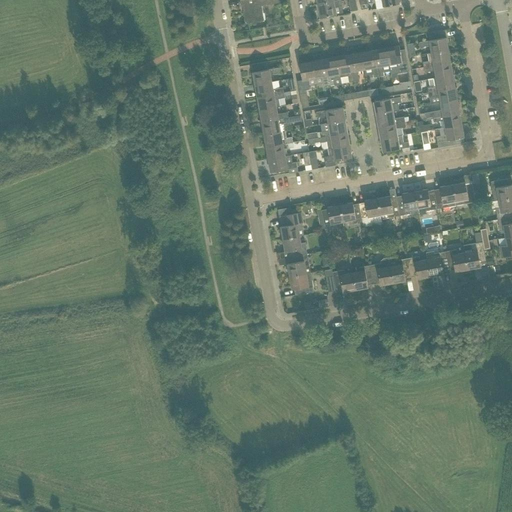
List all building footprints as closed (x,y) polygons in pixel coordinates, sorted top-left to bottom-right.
[(239,0),(241,7),(242,7),(245,23),(244,24),(264,21),(261,6),(279,3),(278,0),(239,0)] [(336,14),(334,7),(342,5),(340,0),(338,0),(333,1),(317,4),(320,17),(336,14)] [(357,10),(355,0),(348,0),(351,11),(357,10)] [(368,8),(366,0),(359,0),(361,9),(368,8)] [(419,42),(420,47),(430,45),(432,53),(448,50),(445,37),(419,42)] [(413,42),(407,44),(409,57),(416,56),(413,42)] [(402,62),(399,46),(386,48),(389,64),(397,63),(399,73),(404,72),(409,71),(407,61),(402,62)] [(389,64),(386,48),(374,50),(379,77),(384,76),(383,65),(389,64)] [(379,77),(374,50),(361,52),(364,69),(372,67),(374,78),(379,77)] [(448,50),(432,53),(427,54),(429,61),(422,62),(423,67),(450,62),(448,50)] [(364,69),(361,52),(349,55),(354,81),(360,80),(358,70),(364,69)] [(354,81),(349,55),(337,57),(340,77),(348,76),(349,82),(354,81)] [(340,77),(337,57),(324,59),(329,86),(334,85),(333,78),(340,77)] [(329,86),(324,59),(312,61),(315,78),(322,76),(324,87),(329,86)] [(315,78),(312,61),(299,64),(304,90),(309,89),(307,79),(315,78)] [(280,73),(279,67),(268,69),(266,62),(261,62),(262,70),(253,72),(255,85),(271,82),(270,75),(280,73)] [(452,75),(450,62),(423,67),(424,72),(435,70),(436,78),(452,75)] [(430,86),(427,87),(428,92),(455,87),(452,75),(436,78),(428,79),(430,86)] [(393,86),(394,91),(412,88),(410,81),(399,83),(400,84),(393,86)] [(272,89),(271,82),(255,85),(257,97),(284,92),(283,87),(272,89)] [(455,87),(428,92),(429,97),(430,97),(431,104),(440,103),(457,100),(455,87)] [(369,96),(368,90),(356,92),(357,98),(369,96)] [(280,106),(279,99),(285,98),(284,92),(257,97),(259,110),(276,107),(280,106)] [(357,98),(356,92),(343,94),(344,100),(357,98)] [(309,107),(306,93),(299,94),(302,108),(309,107)] [(399,110),(398,103),(401,102),(400,97),(374,102),(376,114),(392,111),(399,110)] [(459,112),(457,100),(440,103),(442,109),(431,111),(425,113),(426,118),(432,117),(459,112)] [(277,114),(276,107),(259,110),(262,122),(288,117),(287,112),(277,114)] [(342,107),(333,109),(316,112),(317,117),(327,115),(328,123),(345,120),(342,107)] [(405,122),(404,117),(393,119),(392,111),(376,114),(378,127),(405,122)] [(461,124),(459,112),(432,117),(433,122),(439,121),(441,128),(461,124)] [(285,131),(284,123),(289,122),(288,117),(262,122),(264,134),(285,131)] [(347,132),(345,120),(328,123),(329,130),(319,131),(320,137),(347,132)] [(406,127),(405,122),(378,127),(380,139),(397,136),(396,129),(406,127)] [(464,137),(461,124),(441,128),(439,129),(440,136),(436,136),(436,138),(438,148),(455,144),(454,139),(464,137)] [(292,137),(286,138),(285,131),(264,134),(266,147),(293,142),(292,137)] [(429,143),(427,131),(421,132),(423,144),(429,143)] [(349,145),(347,132),(320,137),(321,142),(327,141),(328,149),(349,145)] [(409,147),(408,142),(403,142),(402,135),(397,136),(380,139),(383,152),(409,147)] [(294,148),(293,142),(266,147),(268,159),(284,156),(283,149),(294,148)] [(349,145),(328,149),(329,156),(324,157),(326,167),(336,165),(335,160),(351,158),(349,145)] [(317,163),(315,151),(309,152),(311,165),(317,163)] [(311,165),(309,152),(303,153),(305,166),(311,165)] [(298,172),(296,161),(286,163),(284,156),(268,159),(271,172),(288,169),(289,174),(298,172)] [(491,182),(492,192),(494,201),(498,200),(511,197),(511,184),(509,185),(508,179),(510,179),(510,178),(491,182)] [(475,202),(473,193),(472,183),(471,183),(471,185),(466,186),(465,182),(452,184),(455,201),(456,206),(463,204),(475,202)] [(455,201),(452,184),(440,187),(440,191),(434,192),(437,209),(449,207),(456,206),(455,201)] [(437,209),(434,192),(428,193),(428,189),(415,191),(418,208),(419,215),(427,213),(426,211),(437,209)] [(418,208),(415,191),(402,194),(403,198),(397,199),(400,216),(411,214),(411,216),(419,215),(418,208)] [(400,216),(397,199),(391,200),(390,196),(377,198),(381,219),(400,216)] [(511,197),(498,200),(499,207),(495,208),(497,220),(511,216),(511,197)] [(382,224),(381,219),(377,198),(365,200),(365,204),(359,205),(362,223),(363,227),(382,224)] [(362,223),(359,205),(353,206),(353,202),(340,205),(343,222),(350,221),(351,225),(362,223)] [(343,222),(340,205),(327,207),(328,211),(322,212),(322,210),(321,210),(325,229),(336,227),(336,224),(343,222)] [(304,235),(302,223),(300,213),(301,213),(301,212),(281,216),(282,222),(284,222),(285,226),(280,226),(283,239),(300,236),(304,235)] [(511,216),(497,220),(500,231),(503,230),(505,238),(511,236),(511,216)] [(301,243),(300,236),(283,239),(285,252),(289,251),(290,257),(307,254),(305,243),(301,243)] [(511,236),(505,238),(499,239),(500,246),(502,246),(504,257),(511,256),(511,236)] [(486,264),(485,254),(484,249),(483,242),(482,241),(463,245),(465,252),(468,269),(480,267),(480,263),(485,262),(486,264)] [(468,269),(465,252),(457,253),(456,249),(445,251),(448,268),(454,267),(455,271),(468,269)] [(448,268),(445,251),(434,253),(434,251),(426,253),(427,259),(430,276),(443,274),(442,269),(448,268)] [(311,273),(309,265),(307,254),(290,257),(291,263),(287,264),(289,276),(307,273),(311,273)] [(411,275),(408,258),(397,260),(396,256),(388,257),(393,283),(405,280),(405,276),(411,275)] [(430,276),(427,259),(420,261),(419,256),(408,258),(411,275),(417,274),(417,278),(430,276)] [(393,283),(388,257),(383,258),(380,260),(381,263),(370,265),(373,282),(379,281),(380,285),(393,283)] [(373,282),(370,265),(358,267),(359,271),(352,273),(355,289),(368,287),(367,283),(373,282)] [(335,289),(332,272),(332,269),(325,270),(327,283),(328,292),(329,292),(329,290),(335,289)] [(355,289),(352,273),(345,274),(344,270),(332,272),(335,289),(342,288),(342,292),(355,289)] [(314,292),(312,282),(312,280),(308,281),(307,273),(289,276),(292,289),(296,288),(297,294),(295,295),(314,292)]
